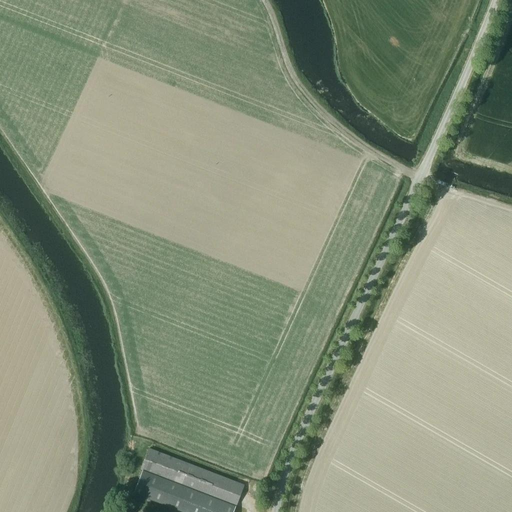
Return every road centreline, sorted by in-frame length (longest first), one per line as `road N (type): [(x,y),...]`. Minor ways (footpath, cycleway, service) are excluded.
road 1 (tertiary): [(275,511),(299,436),(422,180)]
road 2 (unclassified): [(422,180),(343,135),(304,96),(263,0)]
road 3 (tertiary): [(422,180),(497,0)]
